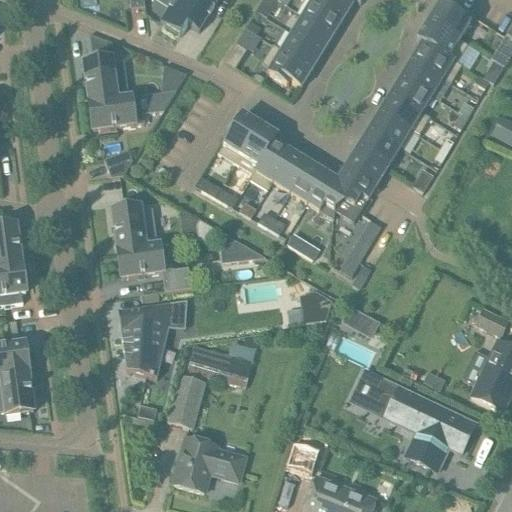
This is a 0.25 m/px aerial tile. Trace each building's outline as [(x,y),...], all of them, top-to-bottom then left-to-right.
[(144,9),(143,0),(129,0),(131,11),(144,9)] [(169,0),(174,3),(160,26),(180,39),(187,28),(199,35),(220,0),(169,0)] [(264,0),(260,9),(270,15),(277,4),(270,0),(264,0)] [(344,21),(354,4),(359,8),(359,7),(360,7),(358,6),(348,0),(309,0),(313,2),(344,21)] [(333,38),(344,21),(313,2),(302,19),(333,38)] [(428,25),(467,49),(468,48),(459,43),(470,26),(460,20),(462,18),(450,11),(449,13),(439,7),(429,24),(428,25)] [(333,38),(302,19),(292,37),(322,56),(333,38)] [(255,38),(255,37),(256,38),(260,31),(250,24),(245,32),(255,38)] [(457,66),(467,49),(428,25),(418,42),(417,42),(461,69),(462,70),(462,69),(457,66)] [(245,32),(241,38),(250,45),(255,38),(245,32)] [(281,54),(312,73),(322,56),(292,37),(281,54)] [(462,70),(461,69),(417,42),(417,43),(422,46),(412,63),(443,82),(450,87),(451,87),(462,70)] [(281,54),(272,49),(261,67),(270,72),(267,76),(287,89),(290,85),(301,91),(312,73),(281,54)] [(500,57),(495,65),(503,70),(508,62),(500,57)] [(89,107),(129,102),(129,101),(124,64),(119,65),(112,66),(111,63),(84,67),(89,107)] [(443,82),(412,63),(401,80),(431,99),(432,99),(443,82)] [(483,82),(488,86),(493,88),(493,89),(504,71),(503,70),(495,65),(493,64),(483,82)] [(162,69),(160,96),(177,93),(186,78),(162,69)] [(390,98),(421,116),(430,122),(430,121),(421,116),(432,99),(431,99),(401,80),(391,97),(390,98)] [(483,82),(478,80),(475,87),(485,92),(488,86),(483,82)] [(419,139),(430,122),(421,116),(390,98),(380,115),(410,134),(419,139)] [(89,107),(93,134),(144,127),(140,99),(129,101),(129,102),(89,107)] [(400,151),(410,134),(380,115),(369,132),(399,151),(400,151)] [(461,117),(454,129),(461,133),(468,121),(461,117)] [(260,129),(242,118),(236,127),(234,126),(227,138),(229,139),(217,157),(235,168),(246,151),(247,150),(260,129)] [(511,126),(502,121),(492,139),(511,150),(511,126)] [(246,151),(235,168),(252,178),(249,183),(250,184),(264,161),(277,140),(276,139),(260,129),(247,150),(246,151)] [(400,151),(399,151),(369,132),(358,150),(389,169),(400,151)] [(250,184),(267,194),(267,195),(272,186),(281,172),(291,155),(275,145),(278,140),(277,140),(264,161),(250,184)] [(447,156),(452,146),(446,142),(440,152),(447,156)] [(351,161),(344,172),(375,191),(382,181),(388,169),(389,169),(358,150),(351,161)] [(440,152),(434,162),(441,166),(447,156),(440,152)] [(110,181),(123,180),(132,165),(128,154),(104,164),(110,181)] [(281,172),(272,186),(290,197),(298,182),(309,166),(308,166),(291,155),(281,172)] [(326,177),(325,176),(309,166),(298,182),(290,197),(306,207),(307,207),(316,193),(326,177)] [(344,172),(339,182),(336,180),(342,203),(334,214),(353,226),(367,204),(375,191),(344,172)] [(413,189),(423,195),(431,182),(422,176),(413,189)] [(307,207),(319,215),(324,208),(334,214),(342,203),(336,180),(335,182),(326,177),(316,193),(307,207)] [(220,193),(206,185),(201,194),(215,202),(220,193)] [(215,202),(225,207),(230,198),(220,193),(215,202)] [(239,216),(249,222),(255,213),(245,207),(239,216)] [(169,248),(169,247),(157,249),(152,212),(140,214),(140,211),(112,214),(117,255),(137,253),(159,249),(169,248)] [(274,223),(264,217),(258,226),(268,232),(274,223)] [(268,232),(278,238),(284,228),(274,223),(268,232)] [(199,229),(201,244),(228,240),(202,225),(199,229)] [(0,272),(22,269),(16,229),(0,230),(0,272)] [(320,254),(293,238),(286,248),(313,265),(320,254)] [(235,245),(238,265),(261,262),(260,259),(235,245)] [(117,255),(121,282),(162,276),(165,296),(191,292),(188,271),(172,273),(169,248),(159,249),(137,253),(117,255)] [(358,270),(347,263),(339,275),(351,282),(358,270)] [(0,309),(2,309),(2,310),(23,307),(21,297),(25,296),(22,269),(0,272),(0,309)] [(364,286),(356,281),(352,289),(360,293),(364,286)] [(242,286),(244,304),(277,301),(275,282),(242,286)] [(315,295),(299,301),(302,327),(325,324),(331,304),(315,295)] [(143,311),(117,314),(124,359),(126,375),(157,382),(158,379),(154,378),(165,332),(165,331),(184,332),(186,305),(170,307),(143,311)] [(352,311),(344,325),(365,337),(373,323),(352,311)] [(476,328),(501,340),(508,326),(483,314),(476,328)] [(476,389),(471,401),(496,413),(502,415),(507,404),(511,393),(511,350),(498,344),(494,353),(476,389)] [(0,377),(28,374),(24,347),(0,349),(0,377)] [(187,374),(243,392),(251,366),(195,349),(187,374)] [(228,358),(241,361),(243,352),(230,349),(228,358)] [(0,415),(5,415),(5,418),(33,414),(28,374),(0,377),(0,415)] [(205,387),(180,380),(167,426),(192,433),(205,387)] [(380,383),(366,412),(416,436),(405,460),(437,475),(448,452),(460,457),(474,428),(380,383)] [(138,420),(153,423),(156,413),(140,409),(138,420)] [(217,451),(186,442),(173,488),(204,497),(210,475),(222,478),(221,481),(238,486),(244,462),(216,454),(217,451)] [(372,511),(376,503),(315,479),(302,511),(372,511)]
